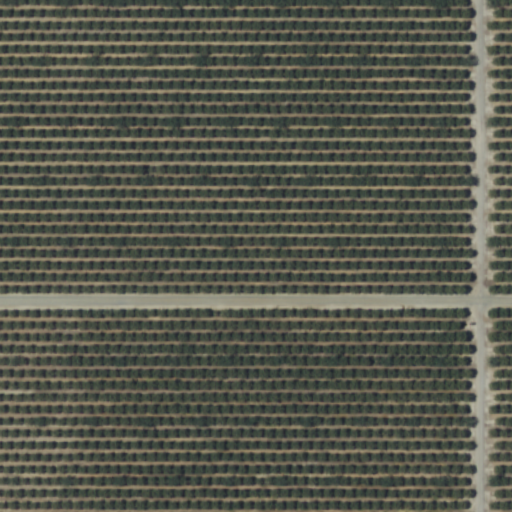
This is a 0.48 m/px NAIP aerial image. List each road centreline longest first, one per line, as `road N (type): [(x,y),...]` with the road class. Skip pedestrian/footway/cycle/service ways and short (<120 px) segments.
road 1 (track): [(477,0),(478,511)]
road 2 (track): [(0,304),(511,305)]
